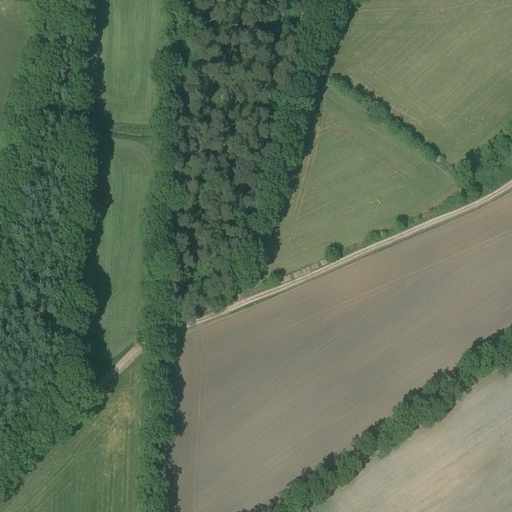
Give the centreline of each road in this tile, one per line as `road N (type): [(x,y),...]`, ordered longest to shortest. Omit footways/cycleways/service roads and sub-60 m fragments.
road 1 (unknown): [(0,497),(143,345),(228,308)]
road 2 (unclassified): [(0,264),(56,0)]
